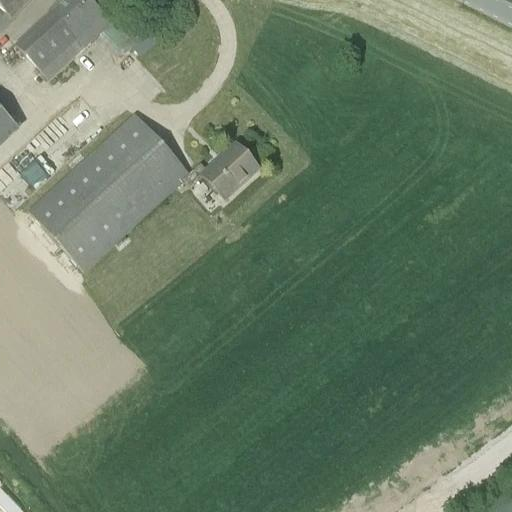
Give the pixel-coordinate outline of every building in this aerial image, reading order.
[(0,0),(0,11),(9,20),(29,0),(0,0)] [(100,15),(116,0),(67,0),(15,48),(48,85),(111,27),(100,15)] [(0,151),(20,134),(0,112),(0,151)] [(83,276),(184,184),(190,190),(202,178),(224,203),(257,174),(234,149),(206,174),(200,168),(188,179),(133,119),(28,215),(83,276)] [(511,511),(511,492),(486,511),(511,511)]
